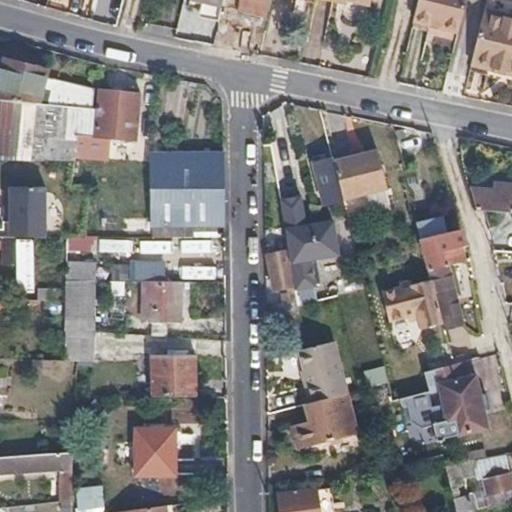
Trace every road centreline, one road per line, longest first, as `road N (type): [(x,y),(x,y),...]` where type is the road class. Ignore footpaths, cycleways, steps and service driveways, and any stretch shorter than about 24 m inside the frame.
road 1 (residential): [(247,75),(250,511)]
road 2 (residential): [(511,128),(247,75)]
road 3 (residential): [(247,75),(0,13)]
